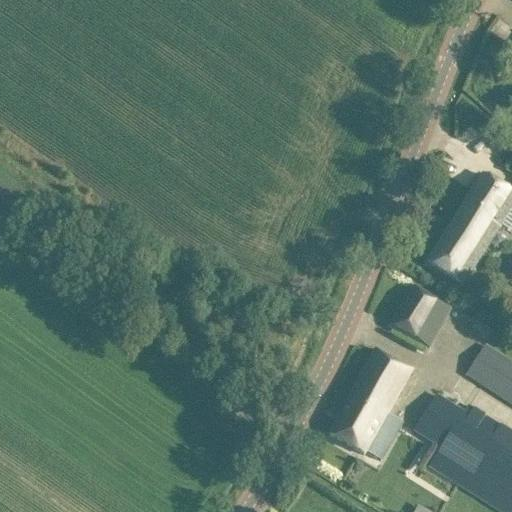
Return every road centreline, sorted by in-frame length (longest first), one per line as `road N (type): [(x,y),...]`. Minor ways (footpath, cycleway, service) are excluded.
road 1 (tertiary): [(243,511),(335,346),(473,0)]
road 2 (track): [(287,441),(0,239)]
